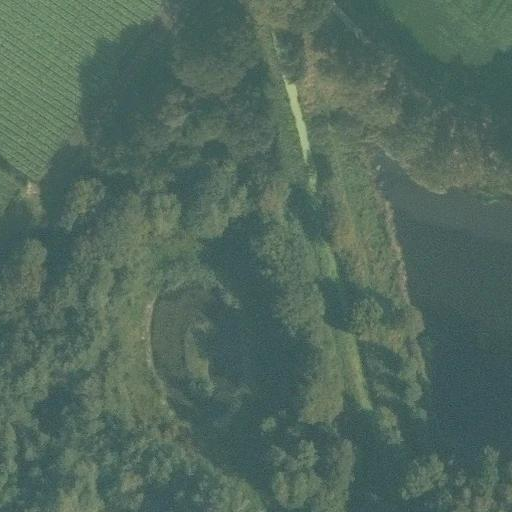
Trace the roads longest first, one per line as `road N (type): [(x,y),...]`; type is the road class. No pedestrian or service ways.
road 1 (track): [(245,0),(382,511)]
road 2 (track): [(214,0),(0,301)]
road 3 (track): [(511,130),(471,131),(427,108),(327,0)]
